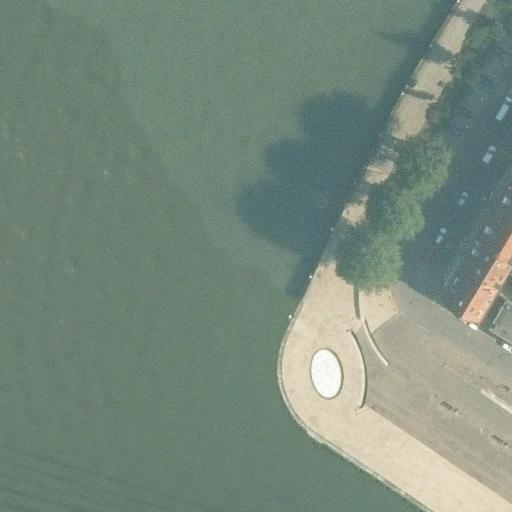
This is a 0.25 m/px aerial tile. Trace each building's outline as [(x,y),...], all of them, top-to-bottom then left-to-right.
[(511,166),(509,164),(493,191),(511,202),(511,166)] [(511,202),(493,191),(479,214),(511,233),(511,202)] [(511,233),(479,214),(459,247),(497,269),(511,243),(511,233)] [(480,298),(493,275),(497,269),(459,247),(440,279),(478,301),(480,298)] [(506,283),(493,275),(480,298),(493,305),(491,307),(511,319),(511,286),(510,285),(506,283)]
